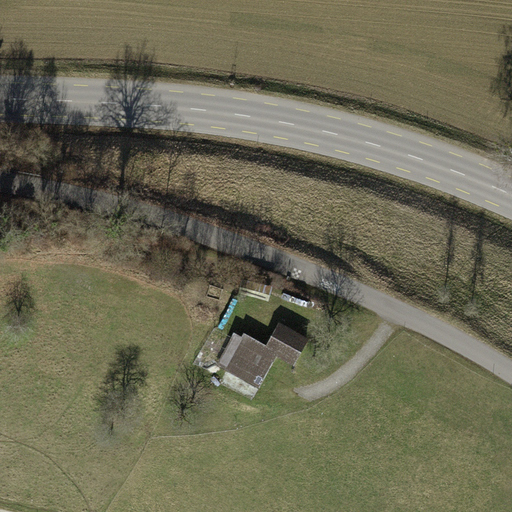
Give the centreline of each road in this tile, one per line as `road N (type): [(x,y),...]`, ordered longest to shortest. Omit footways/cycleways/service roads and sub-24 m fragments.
road 1 (residential): [(511,372),(406,313),(255,248),(111,197),(0,177)]
road 2 (secondary): [(511,194),(357,137),(197,109),(0,96)]
